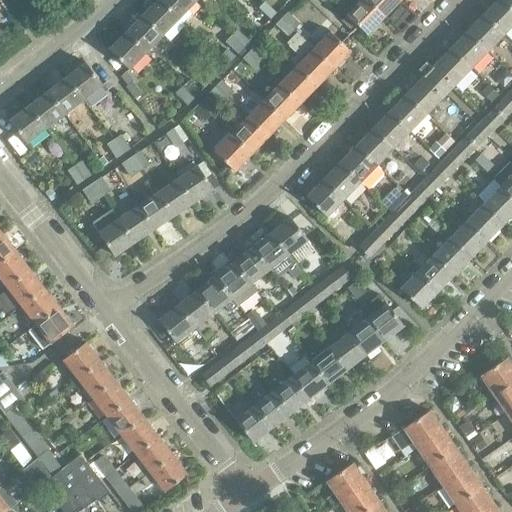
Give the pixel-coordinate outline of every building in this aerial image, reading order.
[(162,0),(157,0),(144,14),(163,34),(180,17),(162,0)] [(162,0),(180,17),(195,0),(162,0)] [(367,34),(384,17),(366,0),(361,0),(347,15),(358,25),(367,34)] [(366,0),(384,17),(400,0),(366,0)] [(511,9),(502,0),(498,0),(484,15),(504,34),(511,25),(511,9)] [(511,0),(502,0),(511,9),(511,0)] [(260,8),(271,19),(277,13),(265,2),(260,8)] [(288,13),(282,19),(294,30),(299,24),(288,13)] [(144,14),(128,31),(147,50),(163,34),(144,14)] [(347,15),(342,21),(352,31),(358,25),(347,15)] [(484,15),(468,32),(487,51),(504,34),(484,15)] [(294,30),(282,19),(277,25),(288,36),(294,30)] [(336,27),(331,32),(342,43),(347,38),(336,27)] [(238,30),(233,36),(244,47),(249,42),(238,30)] [(128,31),(109,50),(129,69),(147,50),(128,31)] [(331,32),(314,50),(333,69),(350,52),(342,43),(331,32)] [(468,32),(451,49),(471,68),(487,51),(468,32)] [(317,86),(333,69),(314,50),(297,33),(288,43),(299,54),(291,61),(297,67),(317,86)] [(244,47),(233,36),(227,42),(238,53),(244,47)] [(255,47),(249,53),(261,64),(267,58),(255,47)] [(426,75),(423,78),(434,87),(442,78),(446,81),(447,80),(453,87),(454,85),(471,68),(451,49),(434,66),(432,69),(426,75)] [(261,64),(249,53),(244,58),(255,70),(261,64)] [(102,85),(86,63),(66,78),(83,100),(102,85)] [(205,64),(200,69),(211,81),(217,75),(205,64)] [(300,103),(317,86),(297,67),(281,84),(300,103)] [(211,81),(200,69),(194,75),(205,87),(211,81)] [(511,75),(505,69),(495,80),(504,88),(511,79),(511,75)] [(232,70),(226,78),(232,84),(239,76),(232,70)] [(126,72),(122,75),(128,85),(133,82),(126,72)] [(83,100),(66,78),(48,92),(64,114),(83,100)] [(423,78),(406,96),(426,115),(443,97),(453,87),(447,80),(446,81),(442,78),(434,87),(423,78)] [(222,81),(216,87),(228,98),(234,92),(222,81)] [(128,85),(126,87),(135,100),(142,94),(133,82),(128,85)] [(284,120),(300,103),(281,84),(264,101),(284,120)] [(489,85),(482,92),(492,103),(499,96),(489,85)] [(178,92),(189,104),(195,98),(183,87),(178,92)] [(228,98),(216,87),(211,92),(222,104),(228,98)] [(64,114),(48,92),(29,107),(45,128),(64,114)] [(511,109),(511,93),(511,92),(503,101),(511,109)] [(406,96),(389,113),(409,132),(426,115),(406,96)] [(267,137),(284,120),(264,101),(248,118),(267,137)] [(505,119),(511,111),(511,109),(503,101),(495,109),(505,119)] [(194,109),(206,121),(212,115),(200,103),(194,109)] [(45,128),(29,107),(10,121),(27,143),(45,128)] [(491,133),(505,119),(495,109),(481,123),(491,133)] [(389,113),(373,130),(393,149),(409,132),(389,113)] [(251,154),(267,137),(248,118),(231,134),(251,154)] [(478,147),(491,133),(481,123),(468,137),(478,147)] [(182,142),(173,129),(166,134),(175,147),(182,142)] [(373,130),(356,147),(376,166),(393,149),(373,130)] [(446,133),(437,142),(447,151),(455,142),(446,133)] [(234,171),(251,154),(231,134),(215,151),(234,171)] [(120,136),(114,140),(122,153),(129,149),(120,136)] [(478,147),(468,137),(459,146),(470,156),(478,147)] [(122,153),(114,140),(107,144),(116,158),(122,153)] [(437,142),(429,150),(439,159),(447,151),(437,142)] [(461,164),(470,156),(459,146),(451,154),(461,164)] [(356,147),(340,164),(360,183),(364,187),(371,189),(383,176),(380,170),(376,166),(356,147)] [(141,151),(134,156),(143,169),(150,164),(141,151)] [(461,164),(451,154),(443,163),(453,173),(461,164)] [(143,169),(134,156),(122,164),(131,177),(143,169)] [(423,156),(413,165),(421,173),(430,164),(423,156)] [(104,158),(99,161),(103,166),(108,163),(104,158)] [(81,162),(75,166),(84,179),(90,175),(81,162)] [(511,199),(511,163),(510,162),(492,180),(500,187),(511,199)] [(453,173),(443,163),(434,172),(445,181),(453,173)] [(340,164),(324,181),(343,200),(360,183),(340,164)] [(84,179),(75,166),(68,171),(77,184),(84,179)] [(198,166),(178,179),(194,202),(213,189),(198,166)] [(445,181),(434,172),(426,180),(436,190),(445,181)] [(101,178),(95,182),(103,195),(110,191),(101,178)] [(174,215),(194,202),(178,179),(159,192),(174,215)] [(436,190),(426,180),(418,189),(428,199),(436,190)] [(324,181),(307,198),(327,217),(336,225),(352,208),(343,200),(324,181)] [(103,195),(95,182),(83,190),(91,203),(103,195)] [(478,186),(472,193),(478,199),(484,192),(478,186)] [(503,224),(511,214),(511,199),(500,187),(484,204),(503,224)] [(51,188),(46,192),(52,200),(57,196),(51,188)] [(428,199),(418,189),(409,197),(420,207),(428,199)] [(154,228),(174,215),(159,192),(139,206),(154,228)] [(411,216),(420,207),(409,197),(401,206),(411,216)] [(487,241),(503,224),(484,204),(467,221),(487,241)] [(135,242),(154,228),(139,206),(119,219),(135,242)] [(403,224),(411,216),(401,206),(393,214),(403,224)] [(114,255),(135,242),(119,219),(112,209),(92,222),(114,255)] [(403,224),(393,214),(384,223),(395,233),(403,224)] [(291,218),(271,233),(288,255),(307,240),(291,218)] [(470,258),(487,241),(467,221),(451,238),(470,258)] [(386,241),(395,233),(384,223),(376,232),(386,241)] [(0,262),(14,251),(0,232),(0,262)] [(386,241),(376,232),(368,240),(378,250),(386,241)] [(271,233),(253,247),(270,269),(277,277),(287,270),(294,279),(301,273),(296,266),(296,265),(288,255),(271,233)] [(454,275),(470,258),(451,238),(434,255),(454,275)] [(370,259),(378,250),(368,240),(359,249),(370,259)] [(253,247),(234,262),(251,284),(270,269),(253,247)] [(29,270),(14,251),(0,262),(0,277),(7,287),(29,270)] [(438,291),(454,275),(434,255),(418,272),(438,291)] [(234,262),(215,276),(232,298),(238,306),(257,292),(251,284),(234,262)] [(343,266),(334,274),(342,285),(352,278),(343,266)] [(44,289),(29,270),(7,287),(22,306),(44,289)] [(421,308),(438,291),(418,272),(401,289),(421,308)] [(342,285),(334,274),(324,281),(333,292),(342,285)] [(215,276),(197,291),(213,313),(224,304),(230,312),(238,306),(232,298),(215,276)] [(333,292),(324,281),(315,288),(323,299),(333,292)] [(292,287),(287,291),(292,298),(297,293),(292,287)] [(323,299),(315,288),(306,295),(314,307),(323,299)] [(58,307),(44,289),(22,306),(37,324),(58,307)] [(197,291),(178,305),(194,327),(213,313),(197,291)] [(403,325),(386,303),(379,294),(359,310),(366,319),(383,341),(403,325)] [(314,307),(306,295),(296,303),(305,314),(314,307)] [(305,314),(296,303),(287,310),(295,321),(305,314)] [(178,305),(159,320),(176,342),(194,327),(178,305)] [(58,307),(37,324),(29,330),(43,349),(73,326),(58,307)] [(295,321),(287,310),(277,317),(286,328),(295,321)] [(262,316),(252,324),(255,327),(258,331),(268,324),(262,316)] [(286,328),(277,317),(268,324),(276,335),(286,328)] [(249,319),(231,333),(237,342),(255,327),(252,324),(249,319)] [(365,355),(383,341),(366,319),(348,333),(365,355)] [(276,335),(268,324),(258,331),(267,342),(276,335)] [(267,342),(258,331),(249,339),(257,350),(267,342)] [(346,369),(365,355),(348,333),(329,347),(346,369)] [(257,350),(249,339),(240,346),(248,357),(257,350)] [(64,359),(78,378),(100,362),(85,343),(64,359)] [(248,357),(240,346),(230,353),(238,364),(248,357)] [(328,383),(346,369),(329,347),(311,361),(328,383)] [(238,364),(230,353),(221,360),(229,371),(238,364)] [(481,376),(494,395),(511,382),(511,366),(506,358),(481,376)] [(229,371),(221,360),(211,367),(220,378),(229,371)] [(310,397),(328,383),(311,361),(293,375),(310,397)] [(114,380),(100,362),(78,378),(92,397),(114,380)] [(220,378),(211,367),(202,375),(210,386),(220,378)] [(23,399),(16,390),(2,372),(0,373),(0,407),(5,414),(13,407),(23,399)] [(291,412),(310,397),(293,375),(274,390),(291,412)] [(129,399),(114,380),(92,397),(107,416),(129,399)] [(511,410),(511,382),(494,395),(507,414),(511,410)] [(55,390),(49,395),(53,400),(59,394),(55,390)] [(273,426),(291,412),(274,390),(256,404),(273,426)] [(143,418),(129,399),(107,416),(121,435),(143,418)] [(253,441),(273,426),(256,404),(236,419),(253,441)] [(24,421),(13,407),(5,414),(15,428),(24,421)] [(461,408),(455,413),(459,418),(465,413),(461,408)] [(404,429),(392,438),(405,456),(417,447),(417,448),(442,430),(429,411),(404,429)] [(158,437),(143,418),(121,435),(136,454),(158,437)] [(35,435),(24,421),(15,428),(26,442),(35,435)] [(468,421),(459,427),(468,441),(478,434),(468,421)] [(20,442),(10,429),(1,437),(10,449),(20,442)] [(442,430),(417,448),(430,467),(455,449),(442,430)] [(46,449),(35,435),(26,442),(37,456),(46,449)] [(480,435),(473,440),(479,450),(486,445),(480,435)] [(172,456),(158,437),(136,454),(150,472),(150,473),(172,456)] [(376,448),(365,455),(376,471),(387,464),(376,448)] [(57,463),(46,449),(37,456),(48,470),(57,463)] [(455,449),(430,467),(443,485),(469,468),(455,449)] [(104,511),(97,501),(109,493),(80,456),(44,483),(63,511),(104,511)] [(94,462),(106,477),(114,470),(103,456),(94,462)] [(186,475),(172,456),(150,473),(150,472),(140,479),(146,487),(156,480),(165,491),(186,475)] [(335,492),(326,498),(332,506),(340,500),(365,483),(352,464),(327,481),(335,492)] [(469,468),(443,485),(456,504),(482,487),(469,468)] [(128,489),(114,470),(106,477),(120,496),(128,489)] [(505,474),(498,479),(503,487),(511,481),(505,474)] [(365,483),(340,500),(348,511),(363,511),(379,502),(365,483)] [(0,511),(6,511),(9,510),(17,504),(3,485),(0,487),(0,511)] [(482,487),(456,504),(461,511),(486,511),(495,506),(482,487)] [(138,502),(128,489),(120,496),(130,509),(138,502)] [(385,511),(379,502),(363,511),(385,511)]
